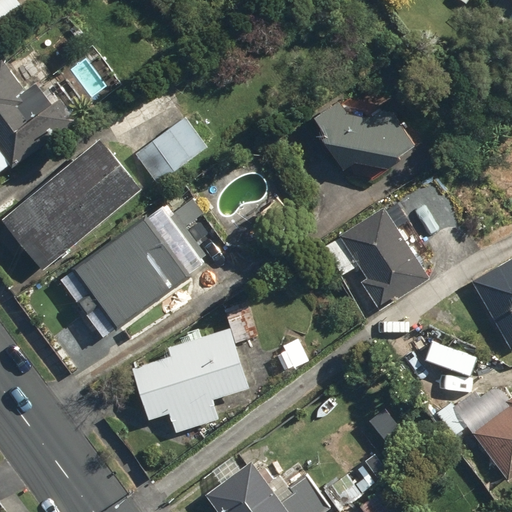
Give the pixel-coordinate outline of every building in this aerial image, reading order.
[(3,62),(0,63),(0,173),(9,167),(12,170),(75,123),(58,101),(50,107),(34,84),(24,92),(3,62)] [(368,120),(346,115),(339,103),(314,119),(324,139),(321,143),(324,146),(343,172),(352,165),(386,172),(399,162),(397,158),(415,146),(391,114),(378,112),(368,120)] [(185,118),(136,154),(159,185),(208,149),(185,118)] [(100,140),(1,219),(43,271),(142,192),(100,140)] [(145,217),(70,270),(113,330),(188,277),(187,275),(202,264),(200,261),(207,256),(176,213),(169,218),(162,209),(147,220),(145,217)] [(383,209),(338,237),(339,238),(326,246),(343,274),(360,264),(371,281),(365,285),(380,309),(427,279),(383,209)] [(511,260),(472,282),(511,354),(511,353),(511,260)] [(245,301),(224,309),(236,345),(258,337),(245,301)] [(170,358),(132,370),(147,420),(168,414),(174,434),(218,421),(212,401),(249,390),(230,329),(167,349),(170,358)] [(297,337),(281,345),(295,372),(311,364),(297,337)] [(471,436),(507,483),(511,479),(511,396),(505,402),(509,407),(471,436)] [(253,462),(206,495),(218,511),(328,511),(331,510),(307,476),(289,488),(293,494),(281,502),(253,462)] [(342,474),(322,490),(340,511),(359,495),(342,474)] [(414,511),(394,483),(362,506),(365,511),(414,511)]
